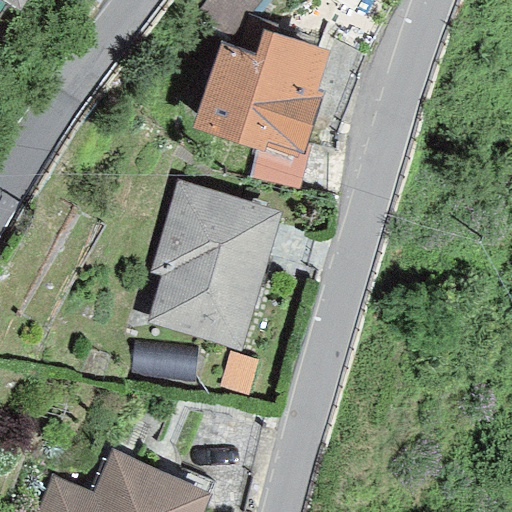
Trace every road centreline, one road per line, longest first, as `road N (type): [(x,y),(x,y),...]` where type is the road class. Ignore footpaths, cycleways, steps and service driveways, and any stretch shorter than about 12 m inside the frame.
road 1 (tertiary): [(434,0),(398,106),(297,511)]
road 2 (tertiary): [(0,193),(140,0)]
